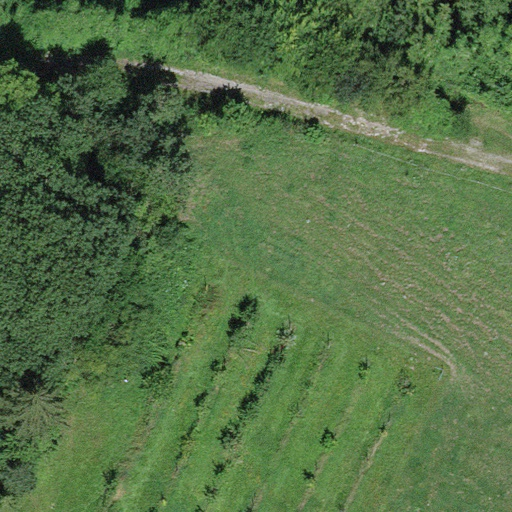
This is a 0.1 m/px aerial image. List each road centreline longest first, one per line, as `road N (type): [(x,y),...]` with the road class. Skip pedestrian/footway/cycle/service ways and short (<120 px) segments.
road 1 (track): [(511,165),(128,66),(50,65),(0,75)]
road 2 (track): [(511,146),(217,0)]
